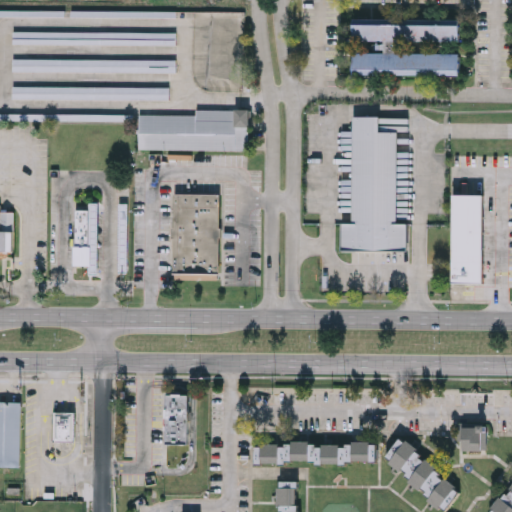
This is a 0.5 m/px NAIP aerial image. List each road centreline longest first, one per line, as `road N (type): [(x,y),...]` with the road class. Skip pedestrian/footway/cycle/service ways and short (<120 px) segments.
road 1 (primary): [(0,358),(511,363)]
road 2 (residential): [(291,318),(294,112),(278,0)]
road 3 (residential): [(258,0),(272,112),(271,318)]
road 4 (primary): [(511,320),(197,318)]
road 5 (residential): [(110,317),(106,511)]
